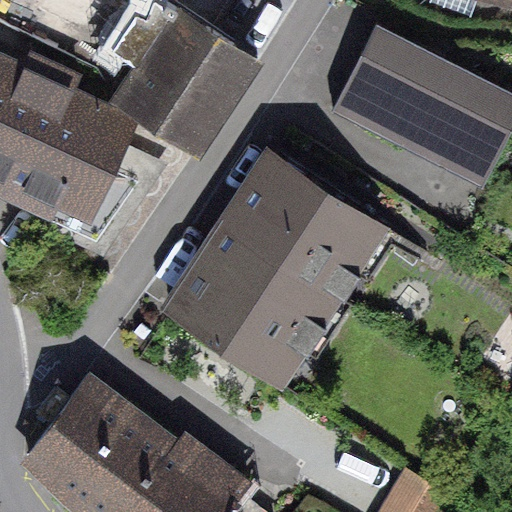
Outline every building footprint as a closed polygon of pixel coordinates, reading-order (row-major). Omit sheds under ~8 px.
[(49,0),(164,52),(187,0),(49,0)] [(511,0),(458,0),(511,20),(511,0)] [(258,69),(183,24),(127,115),(202,161),(258,69)] [(511,135),(511,90),(383,26),(339,113),(487,186),(511,135)] [(0,60),(0,188),(91,233),(142,131),(0,60)] [(397,245),(278,161),(167,319),(286,402),(397,245)] [(93,375),(29,459),(98,511),(231,511),(243,497),(252,485),(183,432),(177,440),(93,375)] [(410,467),(383,511),(448,511),(458,496),(410,467)] [(263,511),(243,497),(231,511),(263,511)]
